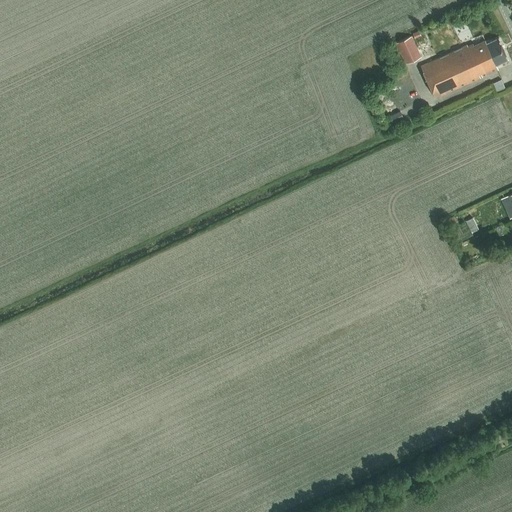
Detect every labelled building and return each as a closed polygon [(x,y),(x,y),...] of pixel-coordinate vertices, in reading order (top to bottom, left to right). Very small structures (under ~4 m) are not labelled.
[(395,44),(405,65),(421,58),(411,37),(395,44)] [(495,65),(507,60),(498,38),(486,43),(485,40),(474,46),(473,44),(467,46),(467,45),(421,65),(436,98),(498,70),(495,65)] [(497,89),(506,87),(503,78),(495,81),(497,89)] [(370,104),(378,107),(383,94),(376,91),(370,104)] [(400,111),(389,116),(392,123),(403,118),(400,111)] [(511,193),(501,199),(510,218),(511,217),(511,193)] [(466,220),(472,232),(479,228),(473,217),(466,220)]
